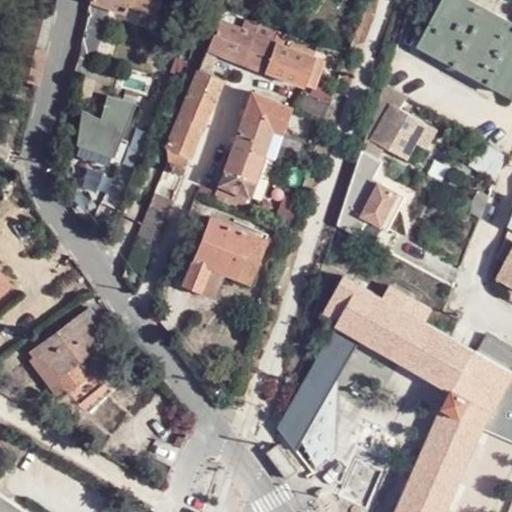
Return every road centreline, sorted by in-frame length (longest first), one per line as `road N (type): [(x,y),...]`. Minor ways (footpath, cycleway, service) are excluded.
road 1 (residential): [(209,419),(38,176),(37,146),(72,0)]
road 2 (residential): [(175,504),(0,404)]
road 3 (residential): [(511,315),(491,304),(484,284),(511,196)]
